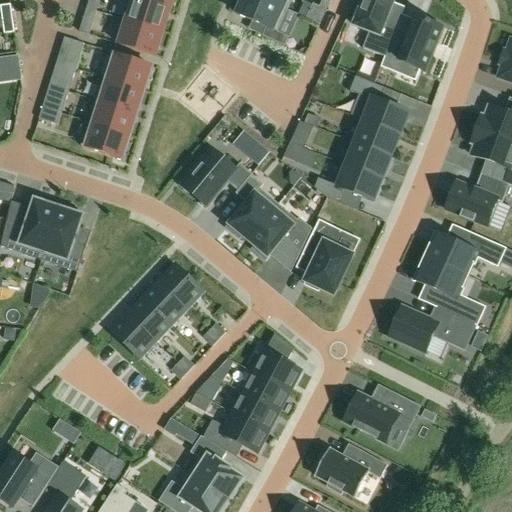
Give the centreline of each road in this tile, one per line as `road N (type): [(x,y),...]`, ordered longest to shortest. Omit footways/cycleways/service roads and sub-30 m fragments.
road 1 (residential): [(475,0),(485,30),(478,51),(344,354)]
road 2 (residential): [(15,162),(166,217),(269,300)]
road 3 (residential): [(269,300),(153,425),(72,361)]
road 4 (residential): [(344,354),(259,511)]
road 5 (residential): [(15,162),(52,0)]
